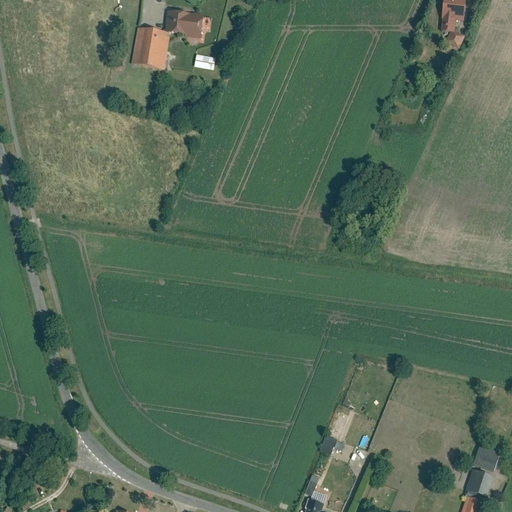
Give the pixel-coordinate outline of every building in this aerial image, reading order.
[(464,0),(442,0),(442,18),(453,19),(463,20),(464,0)] [(203,18),(169,13),(166,34),(199,39),(203,18)] [(453,19),(442,18),(441,32),(452,32),(453,19)] [(169,36),(138,30),(132,64),(162,70),(169,36)] [(193,67),(213,71),(215,59),(196,55),(193,67)] [(337,441),(327,437),(321,452),(331,456),(337,441)] [(501,455),(480,449),(474,468),(495,474),(501,455)] [(492,478),(472,471),(466,491),(485,498),(492,478)] [(320,479),(314,476),(307,494),(313,497),(320,479)] [(481,511),(484,504),(469,499),(464,511),(481,511)] [(308,511),(307,511),(324,511),(323,511),(325,506),(309,501),(306,510),(308,511)]
